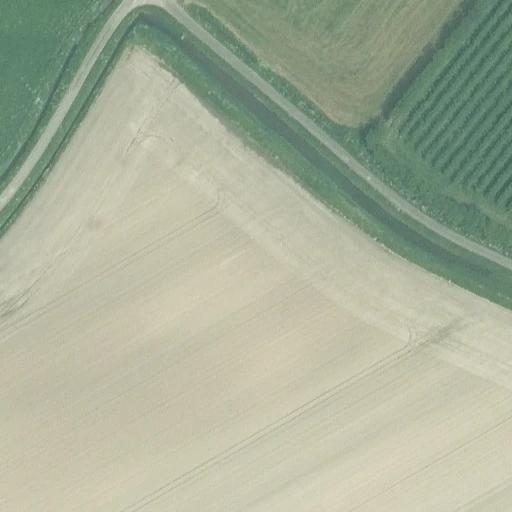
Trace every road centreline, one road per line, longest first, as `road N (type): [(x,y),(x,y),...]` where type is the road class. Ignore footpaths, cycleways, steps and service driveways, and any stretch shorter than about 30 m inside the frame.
road 1 (unclassified): [(511,266),(413,217),(158,0)]
road 2 (unclassified): [(0,208),(29,173),(103,35),(134,0)]
